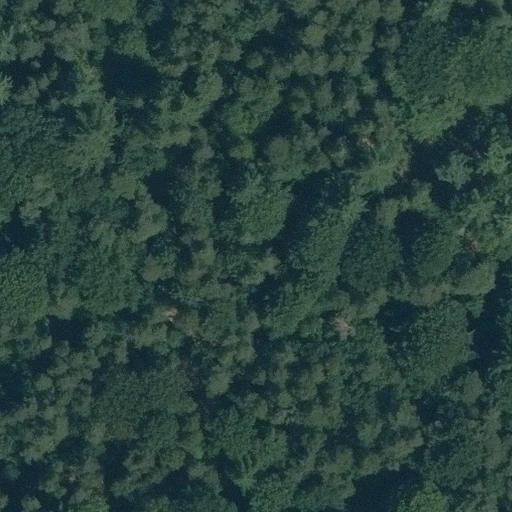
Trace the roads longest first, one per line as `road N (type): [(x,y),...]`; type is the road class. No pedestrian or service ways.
road 1 (track): [(244,41),(159,176),(144,216),(101,486)]
road 2 (track): [(511,100),(308,42),(244,41)]
